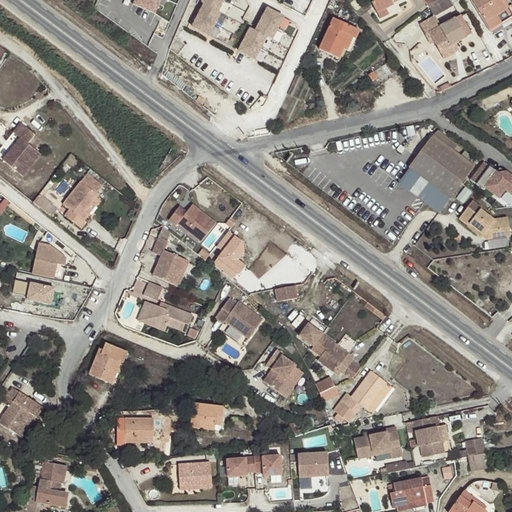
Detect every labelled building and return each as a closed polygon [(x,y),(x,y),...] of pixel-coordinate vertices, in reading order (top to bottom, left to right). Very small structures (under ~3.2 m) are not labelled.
[(161,0),(134,0),(132,6),(155,15),(161,0)] [(217,12),(224,0),(203,0),(201,4),(204,5),(217,12)] [(372,3),(378,14),(387,9),(394,6),(393,4),(400,0),(374,0),(375,1),(372,3)] [(454,6),(450,0),(439,0),(430,7),(435,17),(420,25),(426,36),(430,34),(434,43),(444,59),(459,51),(455,45),(471,36),(459,16),(442,26),(436,16),(454,6)] [(511,17),(511,16),(511,15),(501,0),(471,0),(491,30),(511,18),(511,17)] [(208,36),(220,14),(217,12),(204,5),(192,27),(208,36)] [(387,9),(378,14),(381,19),(389,15),(387,9)] [(277,30),(283,19),(267,10),(261,21),(255,32),(266,38),(271,41),(277,30)] [(350,37),(354,39),(356,40),(360,31),(333,19),(319,49),(340,59),(344,49),(350,37)] [(260,50),(266,38),(255,32),(250,30),(244,41),(238,52),(254,61),(260,50)] [(431,44),(434,43),(430,34),(426,36),(431,44)] [(348,51),(354,39),(350,37),(344,49),(348,51)] [(311,44),(308,50),(314,52),(317,46),(311,44)] [(378,79),(374,73),(369,76),(373,82),(378,79)] [(2,160),(22,177),(40,155),(28,144),(35,135),(21,123),(13,133),(20,139),(2,160)] [(461,184),(478,161),(465,151),(458,146),(437,131),(399,183),(406,189),(413,187),(421,176),(429,182),(418,197),(425,202),(439,213),(449,200),(461,184)] [(397,150),(402,154),(405,149),(401,145),(397,150)] [(483,162),(469,180),(484,191),(486,188),(498,198),(505,189),(511,194),(511,177),(505,173),(499,174),(483,162)] [(98,196),(81,183),(64,204),(69,209),(64,215),(81,229),(86,222),(84,221),(89,214),(86,211),(92,203),(98,196)] [(45,199),(39,194),(32,203),(44,213),(49,206),(43,201),(45,199)] [(510,236),(508,218),(494,219),(481,209),(482,208),(473,201),(459,219),(468,226),(469,224),(483,234),(484,233),(488,236),(492,236),(493,239),(510,236)] [(89,214),(96,206),(92,203),(86,211),(89,214)] [(184,206),(172,222),(201,242),(213,226),(184,206)] [(229,231),(217,245),(223,250),(224,249),(239,260),(245,252),(244,242),(229,231)] [(169,242),(160,238),(153,253),(162,257),(154,276),(176,286),(186,260),(165,251),(169,242)] [(38,244),(31,274),(54,279),(57,264),(64,266),(66,259),(50,246),(38,244)] [(239,260),(224,249),(223,250),(213,264),(233,279),(237,273),(240,275),(246,266),(239,260)] [(190,262),(186,260),(176,286),(179,287),(190,262)] [(50,304),(53,287),(15,279),(11,296),(50,304)] [(158,301),(164,288),(150,283),(145,296),(158,301)] [(298,286),(279,289),(281,302),(300,298),(298,286)] [(231,298),(216,318),(224,323),(227,322),(251,339),(265,320),(240,301),(238,303),(231,298)] [(190,325),(194,315),(170,306),(168,310),(160,307),(146,302),(144,308),(150,311),(145,324),(166,332),(168,326),(183,332),(186,324),(190,325)] [(150,311),(144,308),(139,321),(145,324),(150,311)] [(313,347),(322,335),(309,325),(300,337),(313,347)] [(352,361),(354,358),(348,354),(345,357),(335,349),(337,346),(322,335),(313,347),(311,351),(320,358),(319,360),(339,375),(342,372),(343,373),(352,361)] [(118,362),(121,363),(124,364),(128,352),(107,344),(104,351),(99,349),(90,375),(110,383),(118,362)] [(348,354),(337,346),(335,349),(345,357),(348,354)] [(283,355),(277,351),(268,363),(274,368),(272,372),(275,373),(265,386),(277,394),(296,368),(282,357),(283,355)] [(354,377),(361,368),(352,361),(343,373),(351,379),(354,377)] [(113,384),(121,363),(118,362),(110,383),(113,384)] [(265,367),(272,372),(274,368),(268,363),(265,367)] [(263,384),(265,386),(275,373),(272,372),(263,384)] [(377,412),(395,389),(371,372),(351,398),(346,395),(334,411),(337,414),(334,418),(343,424),(346,420),(350,423),(362,407),(373,414),(375,411),(377,412)] [(316,385),(320,394),(331,388),(327,379),(316,385)] [(9,392),(2,387),(0,390),(0,405),(2,403),(9,392)] [(0,421),(0,422),(16,433),(30,412),(36,416),(37,417),(43,408),(12,387),(9,392),(2,403),(9,407),(0,421)] [(193,403),(191,416),(190,428),(215,431),(216,425),(216,420),(222,420),(224,407),(193,403)] [(21,438),(23,436),(36,416),(30,412),(16,433),(21,438)] [(437,417),(431,418),(433,428),(437,427),(439,427),(437,417)] [(146,432),(155,432),(155,418),(125,418),(125,429),(117,429),(117,446),(126,446),(126,443),(146,443),(146,437),(146,432)] [(440,443),(437,427),(433,428),(431,418),(413,422),(418,448),(420,448),(422,458),(444,454),(442,443),(440,443)] [(289,424),(293,437),(306,433),(301,420),(289,424)] [(439,427),(437,427),(440,443),(442,443),(449,441),(445,425),(439,427)] [(386,434),(397,432),(396,428),(364,434),(365,437),(386,433),(386,434)] [(402,456),(397,432),(386,434),(386,433),(365,437),(354,439),(358,459),(373,456),(373,452),(389,448),(390,453),(391,458),(402,456)] [(468,458),(486,454),(483,440),(465,443),(468,458)] [(24,511),(40,511),(41,508),(45,509),(46,505),(66,509),(69,493),(60,492),(61,483),(64,484),(67,467),(48,464),(50,453),(36,451),(24,511)] [(278,451),(251,452),(252,469),(278,469),(278,451)] [(251,452),(226,453),(226,470),(252,469),(251,452)] [(328,452),(298,454),(299,477),(329,476),(328,452)] [(489,469),(486,454),(468,458),(471,472),(489,469)] [(92,470),(93,462),(82,459),(80,468),(92,470)] [(212,488),(211,462),(178,464),(180,483),(188,483),(188,486),(193,486),(193,489),(212,488)] [(408,462),(387,464),(388,471),(408,470),(408,462)] [(388,485),(393,509),(397,508),(412,505),(411,503),(426,500),(426,504),(434,502),(429,479),(421,480),(421,478),(388,485)] [(464,491),(461,496),(472,504),(473,502),(484,510),(487,508),(464,491)] [(472,504),(461,496),(449,511),(486,511),(484,510),(473,502),(472,504)] [(397,511),(398,511),(427,507),(426,504),(426,500),(411,503),(412,505),(397,508),(397,511)]
